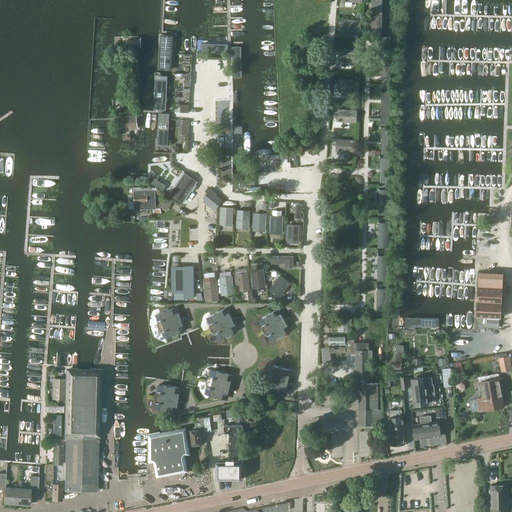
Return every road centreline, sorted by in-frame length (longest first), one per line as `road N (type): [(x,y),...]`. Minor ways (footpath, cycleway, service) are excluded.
road 1 (tertiary): [(159,511),(511,441)]
road 2 (unknown): [(312,251),(202,248),(203,178)]
